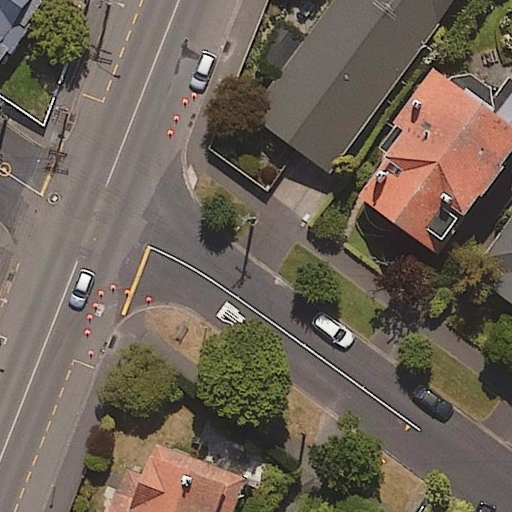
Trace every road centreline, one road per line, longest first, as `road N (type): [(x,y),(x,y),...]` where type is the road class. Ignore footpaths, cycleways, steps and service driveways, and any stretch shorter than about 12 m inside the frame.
road 1 (residential): [(511,498),(202,272),(91,218)]
road 2 (tertiary): [(91,218),(0,454)]
road 3 (tertiary): [(177,0),(91,218)]
